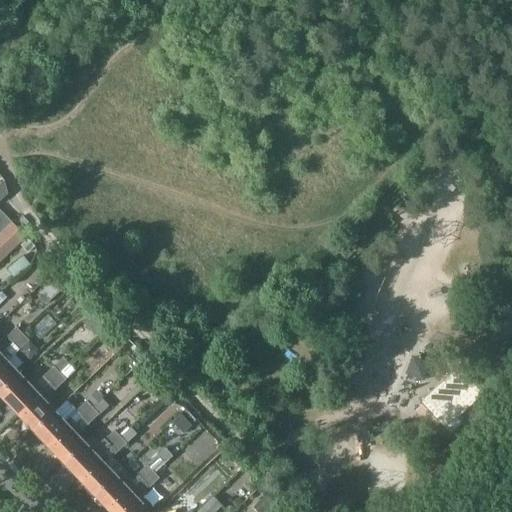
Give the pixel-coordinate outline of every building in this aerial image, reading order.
[(0,235),(0,262),(25,237),(12,224),(9,226),(0,235)] [(57,280),(39,296),(46,305),(64,289),(57,280)] [(16,328),(7,337),(13,344),(22,335),(16,328)] [(0,384),(16,370),(23,363),(15,354),(19,350),(29,341),(22,335),(13,344),(6,350),(0,356),(0,384)] [(459,366),(420,402),(463,449),(498,406),(459,366)] [(53,367),(44,376),(50,383),(59,374),(53,367)] [(511,372),(501,387),(511,396),(511,394),(511,372)] [(20,374),(0,393),(0,395),(2,398),(20,416),(31,406),(28,403),(43,389),(36,382),(32,386),(24,378),(20,374)] [(31,406),(20,416),(34,431),(55,411),(45,400),(66,380),(59,374),(50,383),(43,389),(28,403),(31,406)] [(504,390),(497,398),(503,402),(509,395),(504,390)] [(55,411),(34,431),(48,445),(58,435),(61,438),(76,424),(83,417),(77,411),(66,400),(55,411)] [(86,402),(77,411),(83,417),(92,408),(86,402)] [(58,435),(48,445),(64,463),(85,443),(78,435),(89,424),(99,415),(92,408),(83,417),(76,424),(61,438),(58,435)] [(114,431),(104,440),(110,446),(120,437),(114,431)] [(85,443),(64,463),(80,480),(91,470),(88,467),(104,453),(110,446),(104,440),(100,444),(92,436),(85,443)] [(91,470),(80,480),(94,495),(122,468),(112,457),(117,453),(126,444),(120,438),(120,437),(110,446),(104,453),(88,467),(91,470)] [(122,468),(94,495),(108,509),(119,499),(121,502),(153,472),(155,473),(172,456),(164,447),(132,478),(122,468)] [(119,499),(108,509),(110,511),(141,511),(146,507),(141,501),(138,498),(159,478),(155,473),(153,472),(121,502),(119,499)]
